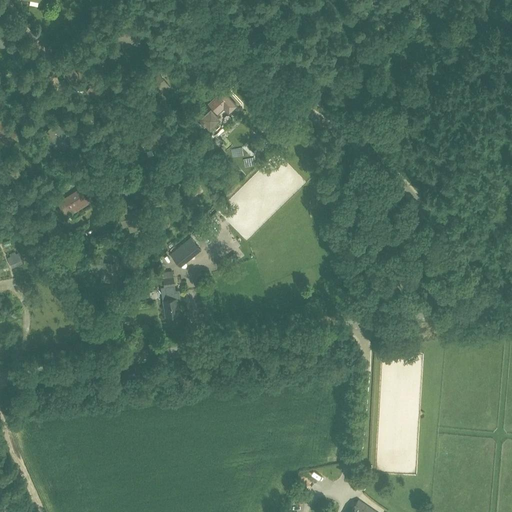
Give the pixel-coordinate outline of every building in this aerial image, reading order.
[(117,40),(139,43),(140,33),(144,34),(144,28),(141,28),(141,27),(120,24),(117,40)] [(149,83),(158,95),(169,86),(159,75),(149,83)] [(86,93),(97,101),(103,91),(105,93),(113,84),(105,77),(100,83),(95,79),(86,93)] [(194,116),(203,126),(207,123),(209,126),(218,118),(216,115),(223,108),(228,113),(236,106),(222,91),(194,116)] [(0,140),(10,145),(17,132),(5,125),(6,124),(0,120),(0,140)] [(45,133),(56,144),(55,146),(59,150),(67,141),(72,147),(77,142),(71,136),(70,137),(55,123),(45,133)] [(133,136),(139,151),(145,149),(145,151),(168,143),(162,126),(133,136)] [(248,145),(258,155),(270,143),(260,134),(248,145)] [(180,185),(188,199),(201,192),(196,184),(202,180),(197,170),(190,174),(192,178),(180,185)] [(57,201),(66,217),(93,200),(91,196),(86,199),(80,188),(57,201)] [(129,227),(130,232),(143,228),(139,214),(145,213),(142,201),(133,203),(135,210),(119,214),(122,228),(128,226),(128,228),(129,227)] [(200,248),(192,239),(172,256),(180,265),(200,248)] [(7,258),(12,269),(23,264),(18,253),(16,254),(14,250),(8,253),(9,257),(7,258)] [(101,279),(114,280),(116,263),(103,262),(103,258),(90,257),(89,271),(101,271),(101,279)] [(163,300),(165,316),(179,314),(177,300),(180,299),(179,290),(175,291),(172,270),(161,272),(162,278),(164,288),(165,288),(167,299),(163,300)] [(349,511),(361,511),(367,505),(359,498),(349,511)]
